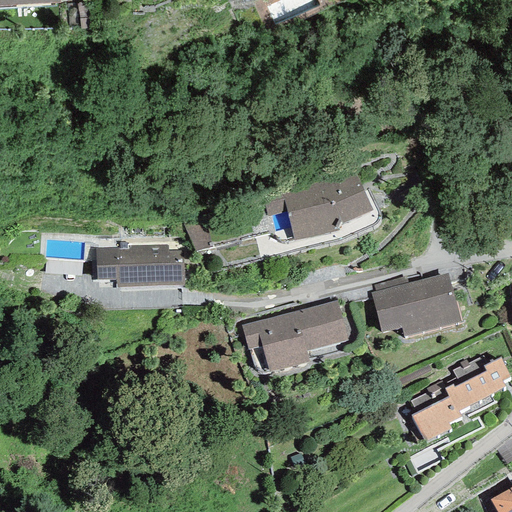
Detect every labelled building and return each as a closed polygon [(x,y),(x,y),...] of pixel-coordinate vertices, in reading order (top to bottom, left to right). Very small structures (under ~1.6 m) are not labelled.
[(341,224),(372,211),(354,173),(262,195),(268,217),(286,212),(294,241),(339,231),(338,228),(341,224)] [(182,220),(196,252),(213,248),(203,215),(182,220)] [(184,286),(183,250),(168,250),(168,245),(126,246),(126,243),(120,243),(120,249),(96,249),(97,279),(115,279),(115,287),(184,286)] [(375,292),(370,293),(381,332),(401,327),(404,337),(462,322),(447,274),(408,284),(375,292)] [(408,284),(406,276),(373,285),(375,292),(408,284)] [(261,346),(269,372),(308,362),(306,351),(348,341),(337,301),(241,326),(248,350),(261,346)] [(416,412),(411,415),(425,441),(451,428),(448,423),(461,417),(458,411),(505,387),(502,381),(510,377),(500,358),(487,364),(483,356),(467,363),(465,360),(459,363),(461,366),(452,371),(456,378),(443,384),(441,381),(426,389),(428,392),(410,401),(416,412)] [(511,511),(511,487),(489,500),(496,511),(511,511)]
